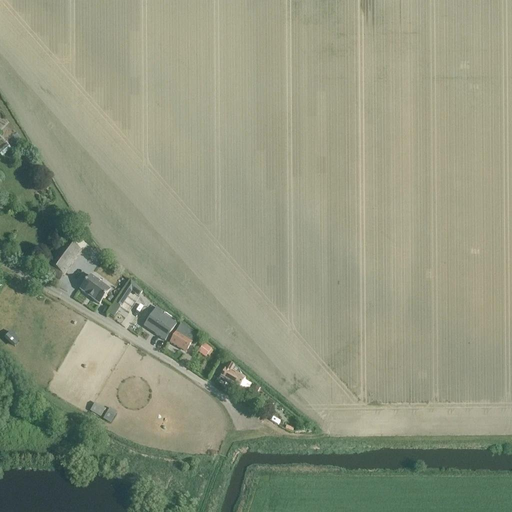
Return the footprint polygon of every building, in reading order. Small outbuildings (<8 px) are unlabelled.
[(83,251),(67,240),(45,269),(60,281),(83,251)] [(42,262),(34,257),(29,265),(37,270),(42,262)] [(91,276),(80,291),(81,291),(83,293),(92,300),(99,305),(108,294),(102,289),(104,286),(101,285),(91,276)] [(115,304),(121,308),(136,285),(130,281),(115,304)] [(161,318),(156,315),(153,313),(143,327),(144,328),(145,327),(153,332),(153,331),(156,333),(154,335),(165,342),(176,325),(163,316),(161,318)] [(175,334),(170,343),(186,352),(191,343),(184,339),(188,331),(180,325),(175,334)] [(198,353),(205,359),(211,351),(204,346),(198,353)] [(232,373),(235,368),(228,365),(225,370),(220,379),(248,395),(252,386),(245,382),(246,379),(232,373)] [(260,389),(254,386),(251,392),(257,396),(260,389)] [(109,409),(103,419),(110,424),(116,413),(109,409)]
